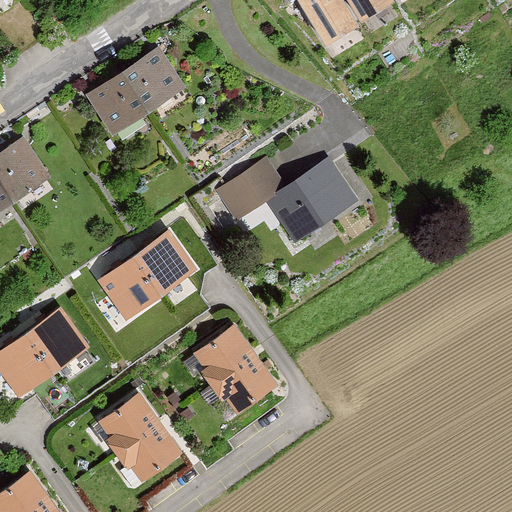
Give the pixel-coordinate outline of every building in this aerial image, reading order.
[(345,0),(301,0),(325,40),(358,21),(345,0)] [(351,0),(362,17),(390,0),(351,0)] [(159,46),(87,91),(111,129),(146,107),(183,84),(159,46)] [(27,133),(0,149),(0,208),(53,175),(27,133)] [(263,157),(216,189),(239,222),(269,201),(301,247),(364,204),(331,156),(285,188),(263,157)] [(98,281),(124,320),(194,275),(167,235),(98,281)] [(0,350),(0,370),(17,397),(87,351),(61,311),(0,350)] [(278,384),(233,322),(192,351),(237,413),(278,384)] [(183,452),(138,390),(97,419),(142,482),(183,452)] [(33,511),(52,500),(30,468),(0,488),(0,502),(4,509),(0,511),(33,511)] [(60,511),(52,500),(33,511),(60,511)]
